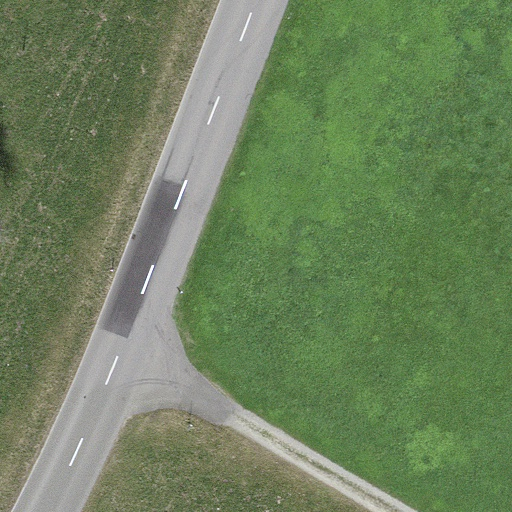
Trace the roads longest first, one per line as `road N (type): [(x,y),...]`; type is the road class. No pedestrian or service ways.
road 1 (tertiary): [(49,511),(118,361),(259,0)]
road 2 (track): [(118,361),(195,392),(387,511)]
